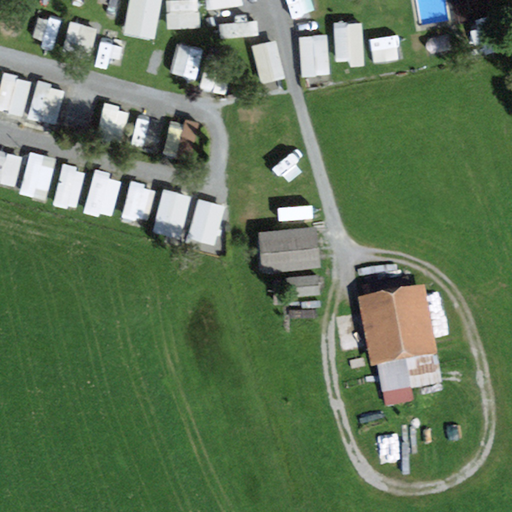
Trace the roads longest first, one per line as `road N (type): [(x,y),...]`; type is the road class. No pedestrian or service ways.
road 1 (track): [(442,281),(473,328),(494,434),(489,453),(464,477),(401,486),(366,473),(354,457),(327,363),(331,303),(348,264)]
road 2 (track): [(355,298),(295,90)]
